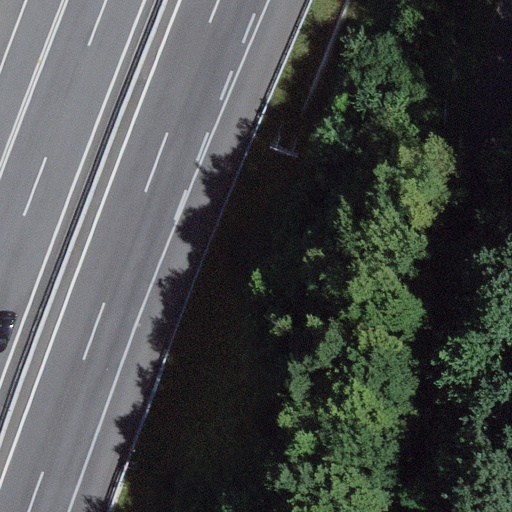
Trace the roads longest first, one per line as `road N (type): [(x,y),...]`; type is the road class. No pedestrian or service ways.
road 1 (motorway): [(24,511),(214,0)]
road 2 (unclassified): [(378,511),(511,44)]
road 3 (motorway): [(91,0),(0,249)]
